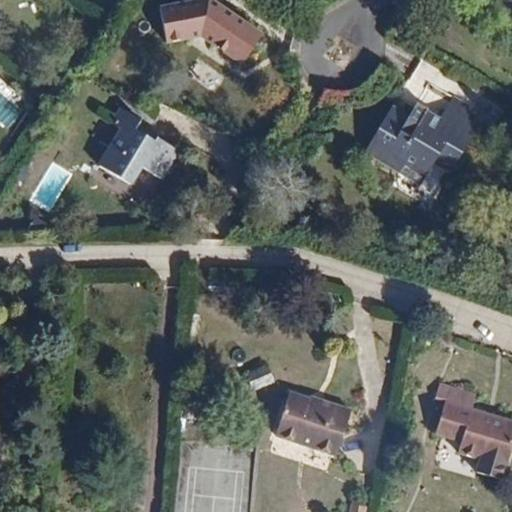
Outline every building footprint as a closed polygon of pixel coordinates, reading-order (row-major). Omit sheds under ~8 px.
[(248,67),(271,32),(220,0),(195,0),(162,8),(172,45),(202,38),(248,67)] [(405,163),(425,175),(432,164),(450,174),(473,135),(461,128),(470,114),(468,106),(452,97),(439,118),(435,126),(422,118),(426,111),(427,109),(417,103),(408,117),(391,107),(365,152),(399,172),(405,163)] [(161,179),(178,151),(157,138),(154,141),(135,130),(141,121),(122,109),(113,123),(120,129),(98,165),(130,185),(142,167),(161,179)] [(435,126),(439,118),(426,111),(422,118),(435,126)] [(419,184),(425,175),(405,163),(399,172),(419,184)] [(254,391),(273,383),(266,369),(247,377),(254,391)] [(321,402),(320,404),(289,394),(275,436),(335,456),(350,412),(321,402)] [(435,433),(461,441),(457,453),(480,460),(475,473),(500,481),(511,441),(511,421),(471,409),(471,408),(446,400),(435,433)]
